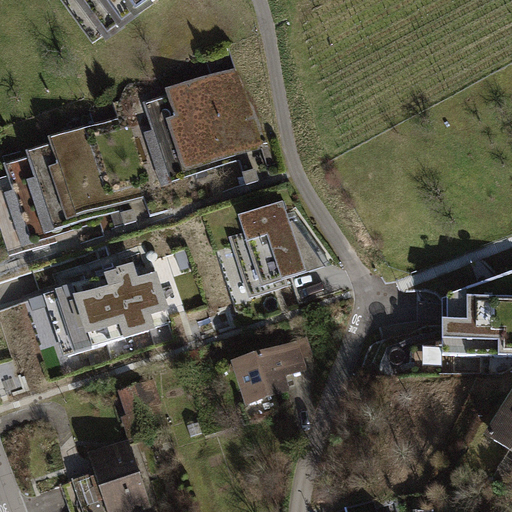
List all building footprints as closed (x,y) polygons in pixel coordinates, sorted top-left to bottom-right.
[(107,33),(154,0),(96,0),(103,10),(95,15),(107,33)] [(259,143),(237,70),(166,92),(168,98),(146,105),(167,177),(237,156),(235,150),(259,143)] [(141,189),(118,121),(51,143),(52,148),(29,155),(30,160),(6,168),(28,237),(99,214),(97,209),(121,202),(119,196),(141,189)] [(310,272),(286,203),(242,218),(248,234),(234,239),(255,297),(289,285),(287,279),(310,272)] [(155,262),(42,296),(62,361),(175,326),(155,262)] [(511,272),(457,293),(457,323),(443,323),(443,338),(452,338),(453,357),(511,356),(511,272)] [(308,342),(284,350),(291,370),(280,373),(281,378),(307,370),(303,358),(312,355),(308,342)] [(284,350),(235,365),(248,405),(286,393),(281,378),(280,373),(291,370),(284,350)] [(153,382),(123,392),(138,436),(168,426),(153,382)] [(511,397),(488,436),(511,450),(511,397)] [(129,445),(91,458),(96,473),(73,481),(83,511),(131,511),(131,510),(148,504),(129,445)]
